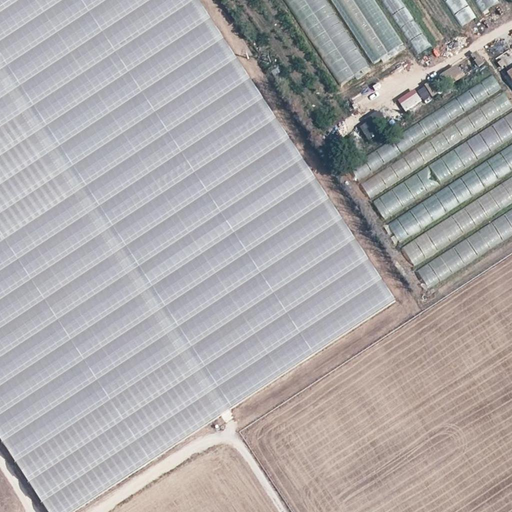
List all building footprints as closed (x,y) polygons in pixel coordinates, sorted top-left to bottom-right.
[(146,128),(262,136),(364,321),(380,312),(206,0),(149,0),(145,69),(141,71),(147,81),(121,111),(116,102),(102,101),(99,99),(75,97),(48,128),(67,130),(57,140),(53,133),(52,148),(90,181),(128,136),(133,145),(137,98),(144,98),(156,120),(147,112),(146,128)] [(283,0),(333,87),(363,70),(322,0),(283,0)] [(402,49),(372,0),(329,0),(371,68),(402,49)] [(442,0),(460,28),(474,19),(462,0),(442,0)] [(473,0),(481,13),(502,1),(501,0),(473,0)] [(0,448),(39,511),(81,511),(148,472),(129,472),(307,364),(245,364),(245,382),(215,382),(214,342),(196,353),(196,344),(188,344),(189,421),(159,440),(156,435),(142,443),(142,417),(131,417),(134,422),(115,433),(0,245),(0,11),(9,6),(0,6),(0,448)] [(418,55),(431,46),(423,33),(409,42),(418,55)] [(473,52),(470,58),(480,64),(483,59),(473,52)] [(506,65),(503,59),(498,62),(502,68),(506,65)] [(492,74),(349,165),(358,180),(501,89),(492,74)] [(422,100),(438,94),(433,82),(417,88),(422,100)] [(511,105),(503,92),(361,184),(371,199),(511,108),(511,105)] [(418,93),(402,102),(408,114),(424,105),(418,93)] [(357,146),(388,124),(379,111),(348,134),(357,146)] [(511,112),(373,203),(385,221),(511,138),(511,112)] [(511,144),(389,224),(400,243),(511,170),(511,144)] [(511,176),(403,246),(415,266),(511,203),(511,176)] [(511,208),(417,270),(428,288),(511,234),(511,208)]
